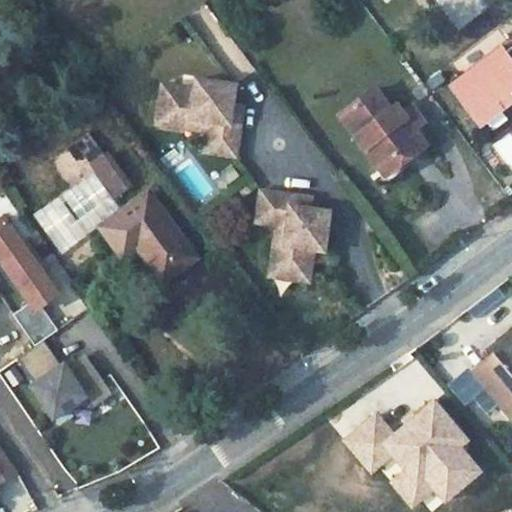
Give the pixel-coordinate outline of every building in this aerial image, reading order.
[(480,9),(473,0),(433,0),(455,28),(480,9)] [(511,67),(498,49),(448,87),(475,125),(511,96),(511,67)] [(351,134),(374,167),(394,152),(401,162),(426,144),(409,121),(401,110),(393,115),(372,85),(343,106),(359,128),(351,134)] [(200,98),(177,94),(171,135),(194,138),(196,125),(213,128),(211,140),(209,158),(240,163),(246,122),(237,121),(238,111),(241,93),(201,88),(200,98)] [(177,94),(166,93),(160,133),(171,135),(177,94)] [(417,116),(409,105),(401,110),(409,121),(417,116)] [(335,112),(351,134),(359,128),(343,106),(335,112)] [(248,112),(238,111),(237,121),(246,122),(248,112)] [(196,125),(194,138),(211,140),(213,128),(196,125)] [(87,135),(49,161),(59,176),(84,158),(90,166),(103,156),(87,135)] [(171,145),(157,157),(166,168),(180,156),(171,145)] [(381,177),(401,162),(394,152),(374,167),(381,177)] [(85,186),(35,219),(62,256),(80,244),(71,231),(102,209),(85,186)] [(299,196),(258,193),(255,225),(276,227),(286,227),(284,245),(274,244),(272,267),(312,271),(314,248),(324,249),(328,209),(308,207),(298,206),(299,196)] [(148,194),(100,228),(121,259),(135,249),(160,286),(194,263),(148,194)] [(309,198),(299,196),(298,206),(308,207),(309,198)] [(57,330),(40,306),(56,295),(2,217),(0,218),(0,262),(28,303),(11,315),(33,346),(57,330)] [(286,227),(276,227),(274,244),(284,245),(286,227)] [(312,271),(272,267),(271,278),(311,281),(312,271)] [(72,289),(55,304),(68,320),(86,305),(72,289)] [(493,354),(472,373),(511,421),(511,335),(511,333),(503,340),(489,350),(493,354)] [(111,393),(85,356),(77,361),(75,358),(63,366),(62,364),(60,365),(42,340),(33,346),(15,358),(32,383),(29,385),(51,417),(82,395),(90,407),(111,393)] [(77,361),(85,356),(83,352),(75,358),(77,361)] [(351,428),(345,465),(434,480),(441,443),(351,428)] [(0,484),(16,473),(0,445),(0,484)] [(16,511),(18,511),(34,502),(22,484),(6,495),(16,511)]
